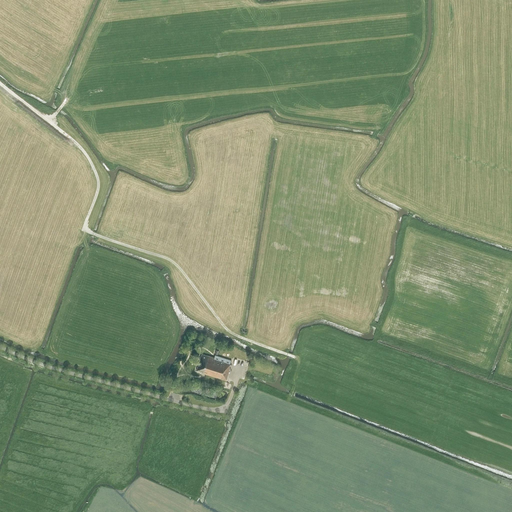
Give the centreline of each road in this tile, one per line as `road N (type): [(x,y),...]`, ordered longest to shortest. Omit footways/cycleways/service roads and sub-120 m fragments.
road 1 (track): [(294,356),(227,330),(173,262),(83,230),(98,192),(90,161),(0,82)]
road 2 (residential): [(230,396),(220,410),(200,408),(0,347)]
